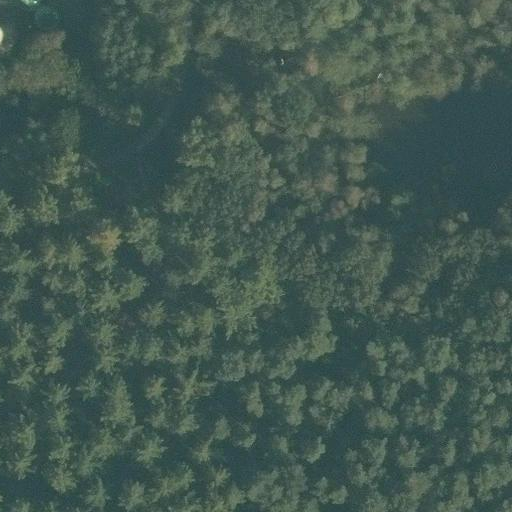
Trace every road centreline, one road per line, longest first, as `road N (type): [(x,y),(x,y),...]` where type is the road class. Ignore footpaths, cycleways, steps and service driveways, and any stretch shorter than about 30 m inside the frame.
road 1 (track): [(511,376),(223,229),(162,226)]
road 2 (track): [(0,171),(123,162)]
